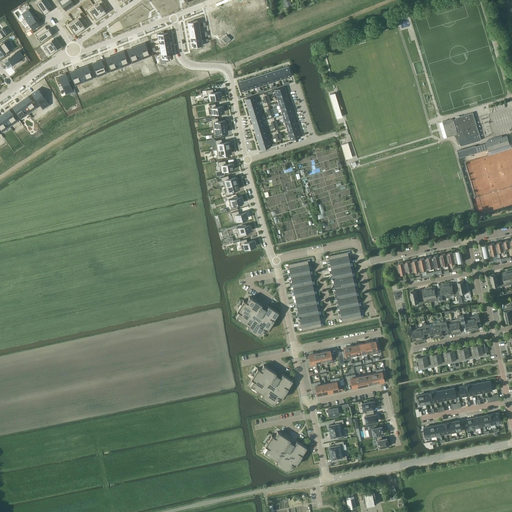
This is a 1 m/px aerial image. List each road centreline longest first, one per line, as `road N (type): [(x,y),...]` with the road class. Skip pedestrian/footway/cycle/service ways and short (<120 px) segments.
road 1 (unclassified): [(325,480),(511,443)]
road 2 (residential): [(173,17),(184,61),(228,70),(245,160)]
road 3 (unclassified): [(172,511),(325,480)]
road 4 (residential): [(310,403),(383,387),(395,445)]
road 5 (residential): [(245,160),(314,139),(297,85)]
